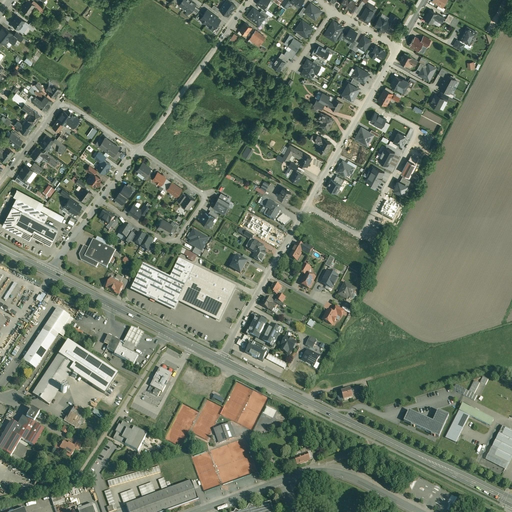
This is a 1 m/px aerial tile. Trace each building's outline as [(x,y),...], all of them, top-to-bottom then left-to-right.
[(32,4),(27,0),(21,9),(28,15),(34,7),(35,5),(32,4)] [(181,0),(178,4),(184,9),(190,0),(181,0)] [(191,0),(190,0),(184,9),(190,13),(197,4),(191,0)] [(236,5),(228,0),(227,0),(220,9),(228,15),(236,5)] [(259,0),(257,3),(264,8),(269,0),(259,0)] [(356,1),(353,0),(342,0),(340,3),(350,10),(354,4),(356,1)] [(321,11),(310,3),(306,9),(304,12),(305,12),(310,16),(311,14),(316,18),(321,11)] [(376,8),(368,3),(359,18),(368,23),(376,8)] [(358,6),(354,4),(350,10),(349,11),(353,14),(358,6)] [(360,4),(355,12),(358,14),(363,6),(360,4)] [(303,7),(298,14),(301,16),(303,13),(303,14),(305,12),(304,12),(306,9),(303,7)] [(264,16),(253,8),(247,16),(259,25),(264,17),(264,16)] [(214,14),(207,9),(200,18),(200,19),(207,24),(214,14)] [(444,18),(429,9),(424,19),(432,23),(434,19),(441,23),(444,18)] [(214,14),(207,24),(214,29),(214,28),(221,20),(214,14)] [(392,14),(388,21),(389,22),(388,24),(393,26),(398,17),(392,14)] [(454,16),(449,14),(445,21),(450,24),(454,16)] [(25,21),(17,15),(11,23),(22,31),(26,25),(24,23),(25,21)] [(388,21),(380,17),(374,26),(378,28),(377,28),(380,30),(381,29),(384,31),(388,24),(389,22),(388,21)] [(313,28),(302,20),(297,27),(300,29),(300,30),(298,32),(303,36),(306,37),(313,28)] [(63,25),(58,21),(54,26),(59,30),(63,25)] [(343,27),(334,21),(333,22),(325,35),(329,38),(331,35),(332,35),(337,38),(341,30),(343,27)] [(252,27),(245,22),(239,30),(246,34),(247,35),(249,32),(248,31),(252,27)] [(17,37),(3,26),(0,30),(0,39),(5,43),(8,39),(12,42),(17,37)] [(476,32),(467,27),(460,39),(461,39),(459,41),(464,44),(465,42),(469,44),(476,32)] [(357,33),(350,28),(345,37),(352,41),(353,39),(357,33)] [(265,37),(256,30),(253,34),(263,41),(265,37)] [(234,33),(231,38),(235,41),(236,41),(239,36),(234,33)] [(263,41),(253,34),(248,41),(258,48),(260,44),(263,41)] [(296,51),(302,42),(290,34),(284,43),(291,48),(289,51),(293,54),(295,51),(296,51)] [(371,41),(363,36),(359,43),(357,46),(359,47),(365,51),(371,41)] [(431,40),(424,36),(421,40),(423,42),(422,43),(427,46),(431,40)] [(421,40),(415,37),(414,38),(410,44),(411,44),(410,45),(419,50),(422,43),(423,42),(421,40)] [(352,41),(348,46),(352,49),(357,41),(353,39),(352,41)] [(459,41),(457,40),(454,45),(461,50),(464,44),(459,41)] [(326,49),(320,46),(319,45),(317,49),(315,52),(325,58),(326,58),(330,52),(326,49)] [(379,48),(375,46),(373,49),(370,54),(374,57),(375,55),(381,59),(386,52),(382,50),(382,49),(379,47),(379,48)] [(325,58),(315,52),(317,49),(315,48),(314,49),(312,53),(312,54),(315,55),(317,57),(320,58),(322,59),(324,61),(325,58)] [(292,59),(295,55),(293,54),(289,51),(287,50),(284,54),(289,57),(292,59)] [(282,52),(279,57),(282,59),(283,58),(286,61),(289,57),(284,54),(282,52)] [(418,61),(405,53),(400,62),(407,66),(410,62),(415,66),(418,61)] [(28,57),(25,61),(31,66),(34,62),(28,57)] [(285,65),(288,62),(286,61),(283,58),(282,59),(279,57),(278,57),(272,66),(280,71),(284,64),(285,65)] [(313,62),(307,59),(305,64),(306,65),(302,73),(311,77),(314,72),(320,75),(322,71),(319,69),(321,67),(313,62)] [(431,65),(429,64),(428,64),(427,66),(426,68),(423,67),(421,71),(419,75),(429,80),(436,68),(431,65)] [(369,74),(357,67),(352,76),(354,77),(360,81),(361,81),(362,81),(364,83),(366,79),(367,77),(367,78),(369,74)] [(448,71),(442,67),(438,74),(444,77),(446,74),(448,71)] [(446,74),(444,77),(442,81),(452,86),(456,80),(446,74)] [(402,80),(396,76),(395,79),(394,78),(391,84),(402,91),(405,87),(406,88),(407,85),(406,85),(408,81),(403,79),(402,80)] [(415,82),(409,78),(408,81),(409,82),(407,85),(412,88),(415,82)] [(452,86),(442,81),(439,87),(446,91),(449,92),(452,86)] [(356,86),(350,83),(349,84),(348,83),(347,84),(345,88),(343,91),(342,93),(344,94),(343,95),(349,98),(352,100),(353,97),(355,94),(357,90),(359,87),(356,86)] [(53,84),(46,94),(51,97),(51,96),(54,97),(60,89),(53,84)] [(394,91),(386,86),(384,90),(391,95),(394,91)] [(383,90),(378,100),(386,105),(392,95),(391,95),(384,90),(383,90)] [(436,94),(434,97),(433,97),(431,101),(432,101),(431,104),(433,106),(434,107),(437,108),(438,108),(443,99),(446,100),(449,95),(445,93),(441,91),(438,96),(436,94)] [(323,93),(319,100),(317,99),(314,105),(319,108),(321,109),(325,103),(330,106),(332,102),(328,99),(330,97),(323,93)] [(33,100),(27,95),(24,99),(32,105),(34,102),(32,101),(33,100)] [(45,96),(41,101),(36,97),(33,100),(32,101),(34,102),(44,110),(51,101),(45,96)] [(343,102),(335,98),(332,102),(330,106),(337,110),(340,106),(341,106),(343,102)] [(30,114),(26,119),(27,119),(34,124),(41,115),(25,103),(24,102),(21,107),(30,114)] [(71,116),(64,111),(57,119),(63,124),(64,125),(65,123),(68,120),(74,124),(77,121),(71,116)] [(385,120),(386,118),(374,111),(369,121),(380,126),(382,127),(385,120)] [(333,119),(326,115),(325,115),(321,113),(318,119),(324,122),(322,126),(328,129),(333,119)] [(6,117),(3,122),(8,126),(11,121),(12,121),(6,117)] [(22,125),(17,121),(14,126),(26,135),(34,124),(27,119),(22,125)] [(63,124),(57,119),(52,127),(58,131),(63,124)] [(390,123),(385,120),(382,127),(380,126),(379,128),(385,132),(390,123)] [(87,135),(91,138),(97,130),(92,127),(87,135)] [(369,138),(371,139),(374,134),(361,127),(355,138),(365,144),(369,138)] [(393,141),(392,141),(398,144),(401,146),(406,136),(398,131),(393,141)] [(18,137),(11,132),(8,136),(7,136),(5,138),(8,141),(11,142),(11,143),(13,144),(12,144),(13,144),(17,147),(22,140),(18,137)] [(53,140),(46,134),(42,140),(43,141),(40,144),(47,149),(53,140)] [(332,143),(324,138),(324,139),(318,135),(314,141),(320,144),(318,149),(325,153),(332,143)] [(112,142),(105,137),(103,141),(100,144),(101,144),(100,146),(106,150),(112,142)] [(10,146),(0,138),(0,143),(2,146),(2,145),(5,148),(7,147),(8,148),(10,146)] [(62,142),(58,140),(56,143),(59,145),(58,152),(60,153),(60,154),(61,153),(62,153),(67,147),(62,142)] [(119,147),(112,142),(106,150),(113,155),(114,154),(117,151),(119,147)] [(304,152),(290,144),(283,157),(288,160),(292,154),(300,159),(304,152)] [(254,150),(247,146),(241,154),(248,159),(254,150)] [(2,153),(0,150),(0,157),(5,162),(13,152),(8,148),(7,147),(5,148),(2,153)] [(44,152),(36,147),(30,155),(38,161),(41,157),(47,161),(50,157),(53,159),(54,157),(45,151),(44,152)] [(379,153),(391,159),(394,153),(382,147),(379,153)] [(106,156),(99,151),(95,155),(102,160),(103,159),(104,159),(106,156)] [(120,153),(117,151),(114,154),(113,155),(112,156),(116,159),(120,153)] [(311,157),(304,152),(300,159),(299,162),(307,166),(310,162),(309,161),(311,157)] [(376,160),(388,165),(391,159),(379,153),(376,160)] [(278,154),(276,158),(282,162),(285,158),(278,154)] [(402,172),(409,176),(417,159),(412,156),(409,163),(407,162),(402,172)] [(104,159),(103,159),(102,160),(97,167),(105,173),(107,170),(109,167),(111,164),(104,159)] [(341,159),(334,171),(344,176),(346,173),(349,175),(354,166),(341,159)] [(298,166),(291,161),(288,166),(294,169),(296,170),(298,166)] [(34,162),(31,167),(39,173),(42,168),(34,162)] [(151,168),(143,162),(137,170),(145,175),(146,174),(151,168)] [(25,165),(18,174),(26,180),(34,171),(25,165)] [(96,170),(89,165),(86,169),(91,173),(92,172),(94,173),(96,170)] [(283,174),(287,176),(291,168),(287,166),(283,174)] [(384,172),(373,166),(366,181),(377,187),(380,181),(381,181),(383,178),(381,178),(384,172)] [(296,170),(294,169),(289,177),(297,181),(302,173),(296,170)] [(91,173),(87,179),(87,181),(95,187),(97,184),(99,182),(99,181),(101,178),(94,173),(92,172),(91,173)] [(158,172),(153,179),(161,185),(166,178),(158,172)] [(400,181),(408,185),(411,180),(402,176),(400,181)] [(85,183),(78,178),(75,182),(82,187),(83,186),(85,183)] [(166,178),(161,185),(160,185),(164,187),(169,180),(166,178)] [(325,186),(337,194),(340,189),(338,187),(340,184),(331,178),(325,186)] [(400,181),(398,180),(393,190),(403,195),(408,185),(400,181)] [(270,184),(264,181),(260,188),(265,191),(270,184)] [(182,189),(172,182),(167,189),(177,196),(182,189)] [(136,188),(129,183),(127,186),(132,190),(134,191),(136,188)] [(43,191),(50,197),(55,190),(48,184),(43,191)] [(127,186),(125,185),(115,198),(116,199),(122,204),(122,203),(132,190),(127,186)] [(83,186),(82,187),(76,195),(85,201),(91,192),(83,186)] [(13,196),(16,197),(1,225),(29,239),(32,235),(50,244),(58,229),(44,222),(48,214),(61,221),(64,216),(43,205),(44,203),(16,188),(13,196)] [(291,192),(283,188),(278,197),(286,201),(291,192)] [(183,193),(178,200),(181,203),(186,196),(183,193)] [(229,197),(221,193),(219,196),(227,201),(229,197)] [(181,203),(189,209),(195,200),(187,194),(186,196),(181,203)] [(219,196),(213,207),(224,213),(230,203),(227,201),(219,196)] [(81,206),(69,198),(69,199),(68,199),(67,200),(67,201),(64,206),(67,209),(68,208),(75,214),(81,206)] [(393,220),(400,206),(387,200),(380,214),(393,220)] [(278,206),(271,201),(267,207),(272,209),(267,216),(275,221),(280,211),(276,209),(278,206)] [(141,210),(133,205),(132,205),(130,207),(131,208),(128,212),(134,215),(134,216),(136,217),(137,218),(141,212),(142,211),(141,210)] [(146,205),(145,207),(144,206),(141,210),(142,211),(141,212),(145,215),(150,207),(146,205)] [(218,214),(211,210),(208,214),(209,215),(210,214),(214,217),(216,218),(218,214)] [(106,211),(100,218),(109,225),(112,221),(115,217),(106,211)] [(208,214),(205,213),(203,216),(204,216),(203,218),(202,218),(201,221),(205,223),(204,224),(209,227),(211,223),(211,224),(213,221),(212,220),(214,217),(210,214),(209,215),(208,214)] [(276,219),(282,226),(289,220),(283,213),(276,219)] [(69,216),(65,224),(71,226),(74,219),(69,216)] [(170,224),(163,220),(161,224),(160,223),(158,228),(162,230),(162,231),(167,234),(170,229),(173,225),(170,224)] [(112,221),(109,225),(106,228),(109,231),(115,223),(112,221)] [(178,225),(172,221),(170,224),(173,225),(170,229),(175,232),(178,225)] [(133,229),(125,224),(123,228),(121,228),(120,230),(120,232),(119,233),(127,238),(131,233),(133,229)] [(209,239),(193,230),(188,239),(191,241),(189,244),(202,252),(209,239)] [(254,235),(247,231),(244,236),(251,240),(254,235)] [(131,233),(127,238),(125,241),(127,242),(126,244),(128,245),(130,243),(134,235),(131,233)] [(147,237),(140,233),(138,237),(135,243),(141,246),(147,237)] [(138,237),(135,235),(134,235),(130,243),(133,245),(135,243),(138,237)] [(153,240),(147,237),(141,246),(147,250),(150,244),(153,240)] [(89,249),(84,246),(79,255),(81,261),(96,268),(98,264),(107,269),(116,251),(93,240),(89,249)] [(259,244),(254,241),(251,245),(252,246),(250,250),(255,253),(255,256),(254,258),(261,262),(265,255),(263,247),(260,245),(259,244)] [(297,243),(289,257),(297,261),(302,252),(309,256),(311,251),(306,248),(307,247),(305,246),(305,247),(297,243)] [(188,257),(187,260),(193,262),(196,255),(179,248),(177,253),(188,257)] [(251,260),(244,255),(242,259),(247,262),(249,264),(251,260)] [(242,259),(237,256),(231,268),(240,273),(247,262),(242,259)] [(330,256),(325,265),(330,268),(334,259),(330,256)] [(170,278),(143,264),(131,290),(132,291),(174,312),(179,303),(178,302),(194,267),(179,260),(170,278)] [(236,287),(194,267),(178,302),(179,303),(219,322),(234,293),(236,287)] [(338,276),(328,271),(322,284),(332,289),(338,276)] [(315,277),(306,273),(300,284),(309,289),(315,277)] [(118,282),(111,279),(106,289),(119,296),(124,285),(118,282)] [(281,287),(274,283),(270,291),(277,295),(281,287)] [(344,283),(338,295),(347,299),(350,293),(353,294),(356,289),(344,283)] [(40,292),(35,300),(40,303),(45,295),(40,292)] [(285,297),(279,294),(275,299),(276,300),(282,303),(285,297)] [(273,301),(266,297),(261,305),(271,311),(273,308),(275,310),(277,306),(273,303),(273,301)] [(344,311),(337,306),(333,313),(337,315),(341,317),(344,311)] [(57,308),(22,361),(35,370),(59,334),(63,337),(74,320),(57,308)] [(333,313),(329,311),(328,313),(326,314),(323,320),(332,325),(333,322),(334,322),(335,322),(336,320),(336,318),(335,318),(337,315),(333,313)] [(28,313),(24,320),(20,318),(18,320),(26,325),(33,315),(28,313)] [(0,315),(0,331),(7,321),(9,322),(10,320),(6,317),(5,319),(0,315)] [(267,323),(258,318),(257,321),(255,320),(249,332),(251,333),(250,335),(252,337),(258,340),(267,323)] [(280,329),(272,325),(271,325),(263,342),(271,346),(272,344),(274,345),(281,332),(278,331),(280,329)] [(144,334),(132,328),(124,343),(125,344),(124,347),(128,351),(133,353),(136,349),(137,349),(144,334)] [(108,335),(103,344),(108,346),(112,338),(108,335)] [(250,338),(245,335),(242,341),(239,339),(237,344),(244,348),(250,338)] [(120,342),(112,338),(108,346),(106,349),(114,353),(120,343),(120,342)] [(288,340),(286,338),(284,343),(283,343),(282,344),(282,345),(282,346),(281,349),(287,353),(286,354),(289,356),(296,343),(292,341),(292,340),(291,342),(289,340),(288,340)] [(316,341),(310,338),(306,345),(312,348),(316,341)] [(68,341),(32,395),(50,406),(71,373),(104,394),(118,374),(68,341)] [(124,347),(120,343),(114,353),(114,354),(126,360),(134,365),(138,356),(133,353),(128,351),(124,347)] [(266,350),(253,344),(252,346),(250,345),(246,353),(263,362),(267,354),(265,352),(266,350)] [(320,356),(308,350),(303,360),(315,366),(320,356)] [(287,364),(269,354),(266,359),(273,363),(284,369),(287,364)] [(172,375),(160,368),(148,392),(160,398),(172,375)] [(485,385),(488,380),(482,377),(479,382),(485,385)] [(475,381),(469,392),(474,394),(480,383),(475,381)] [(466,390),(456,385),(453,390),(463,395),(466,390)] [(349,390),(341,393),(339,394),(340,397),(338,397),(339,401),(343,400),(343,401),(352,398),(351,395),(353,395),(353,396),(355,396),(355,394),(359,393),(358,389),(350,391),(349,390)] [(469,392),(466,390),(463,395),(474,401),(477,395),(474,394),(469,392)] [(494,420),(462,404),(445,438),(456,443),(469,416),(491,427),(494,420)] [(79,410),(74,407),(70,414),(71,414),(69,419),(67,417),(64,422),(70,425),(70,423),(73,425),(73,426),(78,428),(81,423),(79,422),(82,416),(83,417),(86,412),(80,409),(79,410)] [(433,421),(428,419),(423,430),(432,434),(431,435),(434,437),(435,436),(439,438),(449,415),(438,410),(433,421)] [(423,430),(428,419),(409,411),(404,422),(411,425),(411,426),(414,427),(415,426),(423,430)] [(44,429),(23,416),(17,425),(12,434),(21,439),(34,447),(44,429)] [(122,420),(112,439),(139,453),(149,434),(122,420)] [(21,439),(12,434),(17,425),(11,421),(0,439),(0,450),(10,457),(21,439)] [(231,423),(213,429),(219,444),(236,438),(231,423)] [(63,426),(59,431),(65,434),(68,429),(63,426)] [(511,430),(502,426),(485,460),(506,470),(511,457),(511,430)] [(68,445),(63,442),(62,445),(61,445),(61,446),(60,449),(62,450),(71,456),(75,449),(68,445)] [(307,453),(294,458),(297,465),(310,461),(307,453)] [(159,467),(106,481),(108,487),(161,473),(159,467)] [(192,481),(125,505),(127,511),(164,511),(198,500),(199,500),(192,481)] [(109,490),(103,492),(108,507),(106,508),(107,511),(109,511),(116,510),(109,490)] [(62,496),(52,500),(54,507),(65,503),(62,496)] [(276,511),(277,511),(273,510),(271,502),(253,506),(249,504),(247,510),(239,511),(236,510),(234,511),(276,511)]
